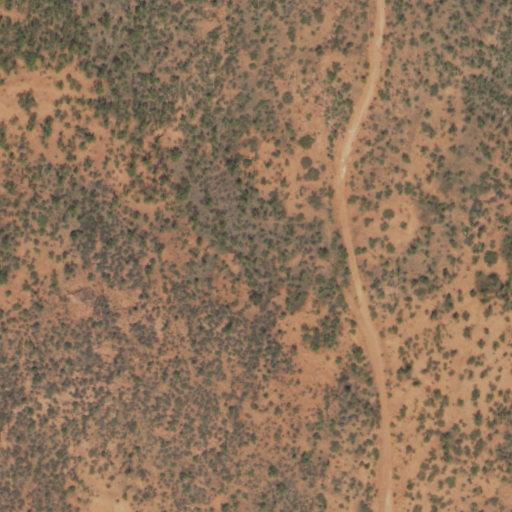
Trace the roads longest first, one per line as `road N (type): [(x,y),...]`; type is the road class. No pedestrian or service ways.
road 1 (track): [(384,462),(404,437),(464,224),(505,174),(505,148),(394,22),(285,0)]
road 2 (track): [(388,511),(384,462),(298,265),(338,0)]
